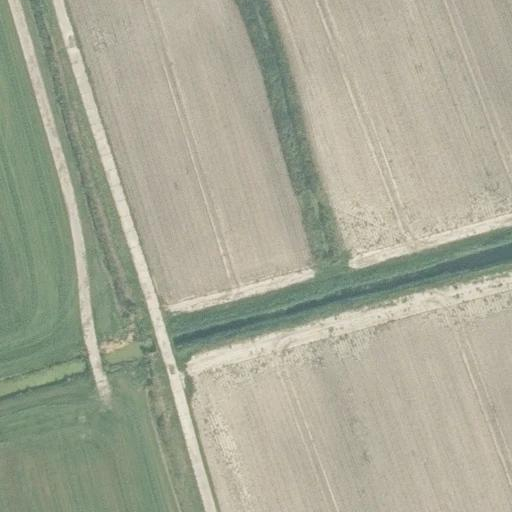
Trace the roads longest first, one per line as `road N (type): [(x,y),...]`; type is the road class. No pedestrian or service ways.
road 1 (track): [(60,0),(212,511)]
road 2 (track): [(4,0),(84,254),(86,328),(102,399)]
